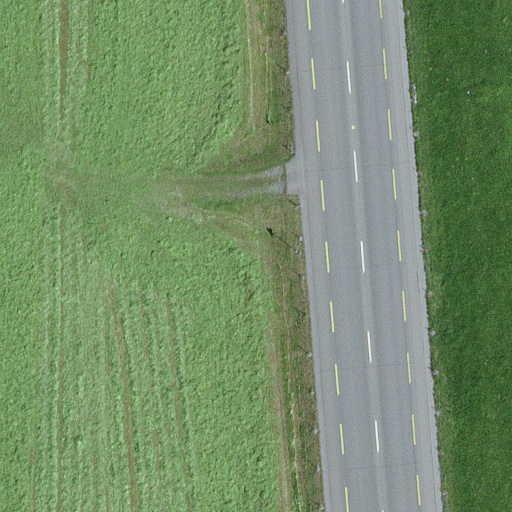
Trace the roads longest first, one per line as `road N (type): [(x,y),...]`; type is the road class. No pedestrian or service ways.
road 1 (primary): [(381,511),(344,0)]
road 2 (track): [(355,182),(200,193),(0,129)]
